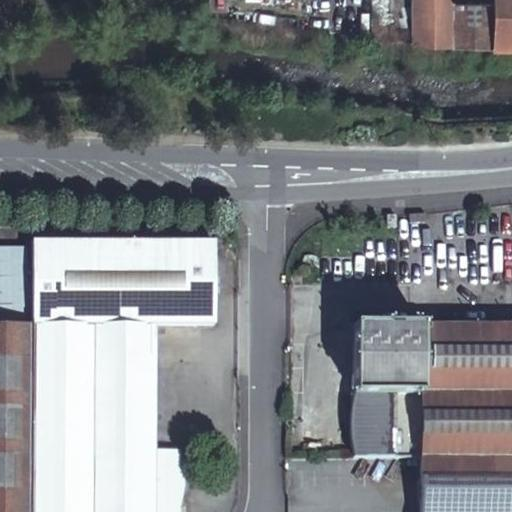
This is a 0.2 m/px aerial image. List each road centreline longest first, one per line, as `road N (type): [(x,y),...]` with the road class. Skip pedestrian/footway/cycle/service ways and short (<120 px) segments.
road 1 (secondary): [(0,160),(431,171),(511,162)]
road 2 (unknown): [(269,296),(511,289)]
